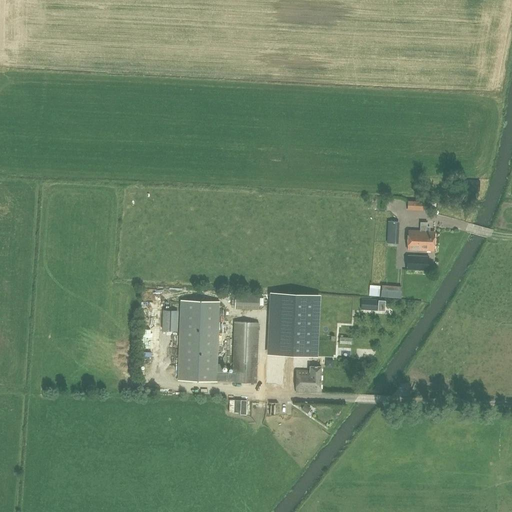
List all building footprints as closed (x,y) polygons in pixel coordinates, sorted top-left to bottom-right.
[(455,179),(454,189),(479,191),(480,180),(455,179)] [(408,201),(407,210),(428,211),(428,201),(408,201)] [(387,220),(387,243),(398,244),(399,221),(387,220)] [(408,230),(407,249),(433,250),(434,231),(429,231),(430,226),(427,226),(427,222),(420,222),(419,231),(408,230)] [(407,255),(406,269),(428,270),(428,256),(407,255)] [(366,293),(375,293),(375,282),(366,282),(366,293)] [(380,297),(401,298),(401,286),(381,285),(380,297)] [(257,308),(258,293),(235,292),(234,307),(257,308)] [(321,294),(271,292),(268,353),(317,356),(321,294)] [(138,303),(148,303),(148,293),(139,293),(138,303)] [(378,299),(361,298),(361,309),(375,310),(375,308),(377,308),(378,299)] [(216,381),(232,381),(232,382),(257,383),(259,322),(234,321),(232,372),(216,371),(218,301),(180,300),(178,380),(216,381)] [(328,356),(347,356),(347,344),(328,344),(328,356)] [(266,363),(265,383),(282,384),(283,364),(266,363)] [(319,392),(320,366),(309,366),(309,371),(296,371),(296,391),(319,392)]
